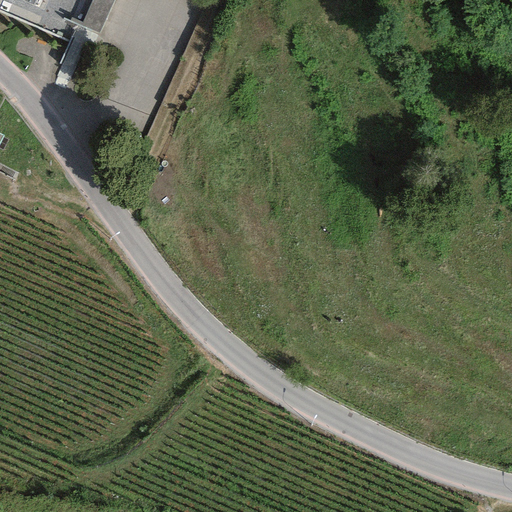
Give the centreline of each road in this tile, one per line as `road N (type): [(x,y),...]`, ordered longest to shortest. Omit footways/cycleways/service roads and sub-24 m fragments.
road 1 (tertiary): [(511,490),(372,442),(250,371),(150,277),(0,71)]
road 2 (track): [(130,249),(223,0)]
